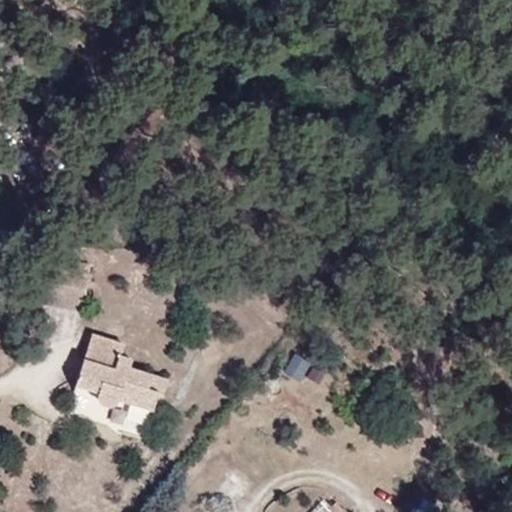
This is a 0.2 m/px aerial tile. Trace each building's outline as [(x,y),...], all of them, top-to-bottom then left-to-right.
[(86,321),(94,287),(55,279),(48,313),(86,321)] [(176,389),(141,379),(144,369),(129,364),(133,351),(96,341),(79,400),(106,410),(107,415),(115,420),(120,418),(124,414),(159,423),(164,404),(171,406),(176,389)] [(298,389),(310,370),(294,360),(283,379),(298,389)] [(317,392),(325,379),(313,371),(305,385),(317,392)] [(310,511),(331,511),(322,502),(310,511)]
